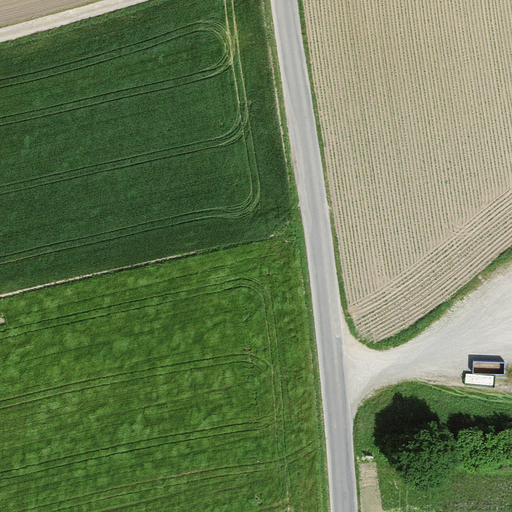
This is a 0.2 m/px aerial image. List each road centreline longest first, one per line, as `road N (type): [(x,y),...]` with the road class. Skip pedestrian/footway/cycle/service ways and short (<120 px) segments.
road 1 (tertiary): [(344,511),(285,0)]
road 2 (track): [(124,0),(0,34)]
